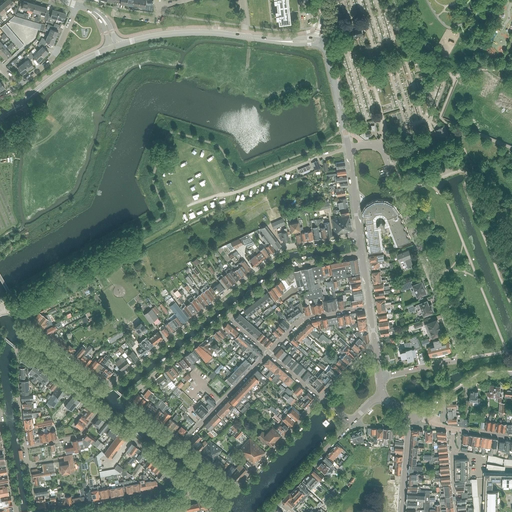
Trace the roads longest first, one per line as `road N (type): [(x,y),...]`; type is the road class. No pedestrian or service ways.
road 1 (residential): [(380,376),(464,358),(383,152),(347,148)]
road 2 (residential): [(110,384),(280,249),(359,234)]
road 3 (residential): [(182,443),(126,398),(228,317)]
road 4 (residential): [(36,510),(188,484)]
road 5 (residential): [(228,317),(288,270),(362,254)]
road 6 (tertiary): [(0,118),(63,70),(115,46)]
road 7 (tertiary): [(115,46),(178,33),(245,36)]
road 8 (residential): [(182,443),(267,353)]
